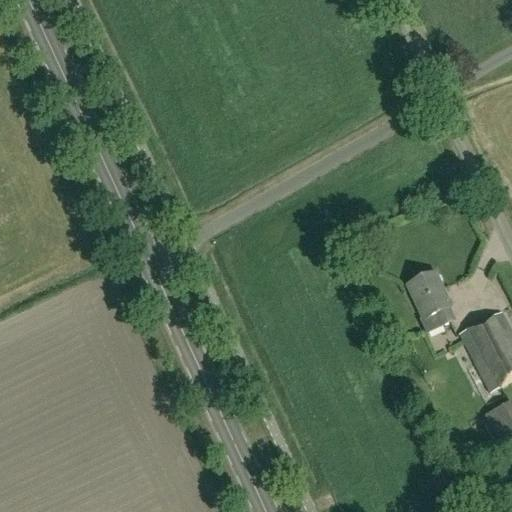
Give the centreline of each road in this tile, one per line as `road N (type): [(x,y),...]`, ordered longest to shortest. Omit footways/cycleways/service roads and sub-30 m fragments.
road 1 (unclassified): [(149,262),(439,96)]
road 2 (secondary): [(149,262),(28,0)]
road 3 (secondary): [(265,511),(149,262)]
road 4 (unclassified): [(511,252),(439,96)]
